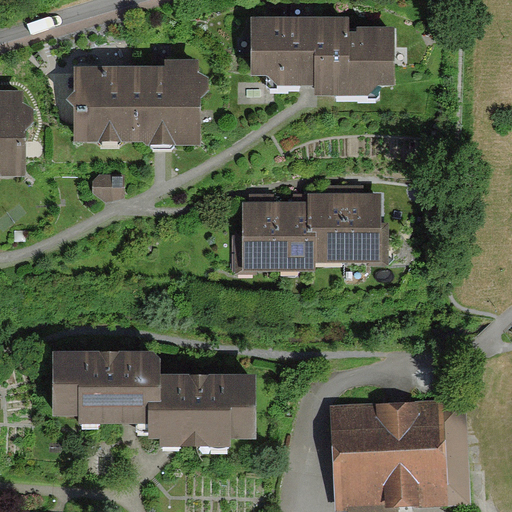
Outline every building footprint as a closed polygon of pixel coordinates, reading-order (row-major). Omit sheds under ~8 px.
[(346,20),(254,21),(254,75),(269,75),(269,83),(311,83),(311,92),(367,92),(367,84),(392,84),(391,32),(346,32),(346,20)] [(165,67),(74,68),(74,94),(68,100),(74,107),(75,139),(162,138),(199,137),(198,93),(207,93),(207,75),(199,69),(199,58),(165,59),(165,67)] [(0,169),(26,169),(26,124),(35,124),(35,106),(27,101),(26,94),(0,93),(0,169)] [(346,262),(345,196),(309,197),(309,205),(309,234),(314,234),(315,262),(346,262)] [(345,196),(346,262),(370,262),(370,266),(387,266),(387,224),(380,225),(380,196),(345,196)] [(277,206),(278,271),(315,271),(315,262),(314,234),(309,234),(309,205),(277,206)] [(239,272),(278,271),(277,206),(245,206),(246,233),(239,233),(239,272)] [(154,353),(52,353),(52,413),(78,413),(78,422),(147,422),(147,401),(162,401),(163,375),(163,359),(154,353)] [(258,375),(163,375),(162,401),(147,401),(147,422),(147,437),(160,437),(160,445),(230,445),(230,436),(258,436),(258,375)] [(331,410),(336,506),(350,505),(349,511),(394,511),(394,505),(467,502),(462,403),(331,410)]
